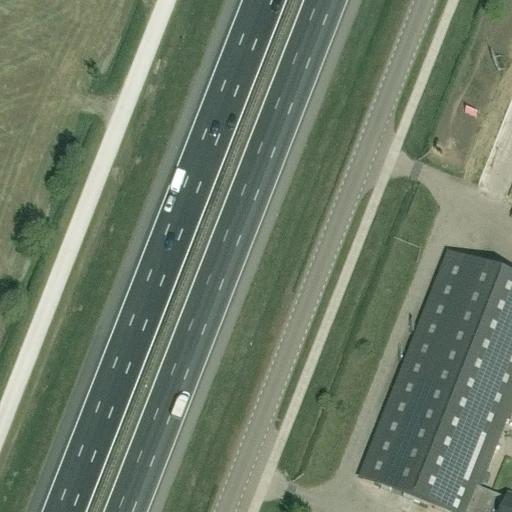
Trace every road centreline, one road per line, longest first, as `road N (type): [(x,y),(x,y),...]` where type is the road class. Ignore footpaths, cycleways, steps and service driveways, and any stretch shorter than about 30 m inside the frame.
road 1 (motorway): [(265,0),(65,511)]
road 2 (motorway): [(131,511),(330,0)]
road 3 (unclassified): [(227,511),(426,0)]
road 4 (unclassified): [(0,428),(166,0)]
